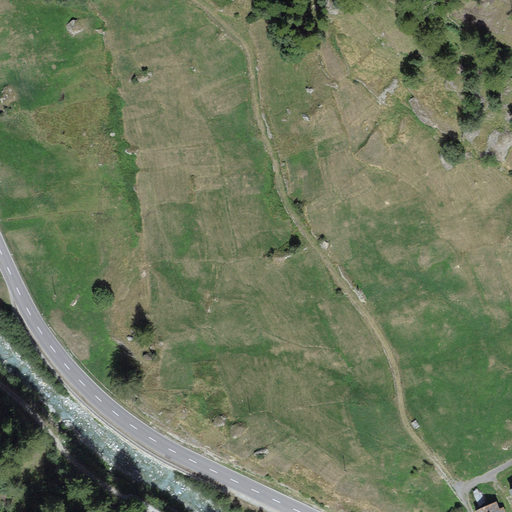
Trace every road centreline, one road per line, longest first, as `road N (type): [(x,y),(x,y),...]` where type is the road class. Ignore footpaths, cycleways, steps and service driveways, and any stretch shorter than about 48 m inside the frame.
road 1 (track): [(465,496),(410,429),(381,340),(287,203),(247,50),(193,0)]
road 2 (tertiary): [(0,254),(44,340),(117,418),(298,511)]
road 3 (track): [(140,511),(78,470),(0,390)]
